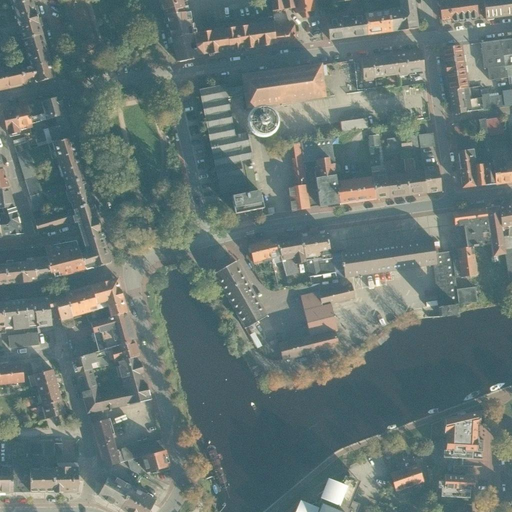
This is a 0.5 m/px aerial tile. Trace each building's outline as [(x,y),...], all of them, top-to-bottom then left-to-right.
[(10,0),(30,69),(35,83),(55,78),(51,67),(47,51),(38,23),(31,0),(10,0)] [(158,0),(164,18),(188,13),(183,0),(158,0)] [(271,0),(273,12),(295,10),(295,14),(302,14),(302,19),(310,18),(309,14),(316,13),(314,0),(271,0)] [(400,0),(402,9),(392,11),(395,34),(421,31),(416,0),(400,0)] [(475,0),(438,0),(438,1),(437,2),(436,3),(436,5),(437,7),(439,8),(441,22),(478,17),(475,0)] [(484,0),(488,19),(503,16),(500,0),(484,0)] [(500,0),(503,16),(511,15),(511,11),(510,0),(500,0)] [(392,11),(366,14),(366,17),(369,38),(395,34),(392,11)] [(164,18),(170,38),(194,34),(188,13),(164,18)] [(369,38),(366,17),(327,22),(330,43),(369,38)] [(272,23),(194,34),(197,58),(276,47),(273,25),(272,23)] [(291,23),(273,25),(276,47),(298,44),(295,26),(291,26),(291,23)] [(175,62),(197,58),(194,34),(170,38),(175,62)] [(511,40),(480,45),(483,71),(487,70),(488,81),(510,78),(511,90),(511,40)] [(460,47),(443,50),(449,92),(467,90),(460,47)] [(425,75),(422,52),(363,60),(366,82),(425,75)] [(23,65),(0,70),(0,89),(35,83),(30,69),(24,70),(23,65)] [(227,91),(229,99),(246,97),(249,113),(331,101),(325,65),(243,78),(245,88),(227,91)] [(248,136),(236,138),(229,99),(227,91),(226,87),(202,91),(222,198),(235,196),(257,192),(251,162),(253,162),(248,136)] [(467,90),(449,92),(453,115),(482,110),(480,99),(471,101),(469,89),(467,90)] [(480,96),(480,99),(482,110),(490,109),(488,98),(488,94),(480,96)] [(507,96),(488,98),(490,109),(508,106),(507,96)] [(62,98),(43,103),(48,124),(59,122),(68,119),(62,98)] [(43,103),(29,106),(34,127),(48,124),(43,103)] [(29,106),(16,109),(20,130),(34,127),(29,106)] [(16,109),(3,112),(7,133),(20,130),(16,109)] [(280,130),(280,127),(280,124),(279,122),(277,119),(275,118),(273,116),(271,115),(269,114),(266,113),(263,113),(261,114),(258,115),(256,116),(254,117),(252,119),(251,121),(250,124),(249,126),(249,129),(249,131),(249,134),(250,136),(252,139),(254,141),(256,142),(258,144),(261,144),(264,145),(267,145),(269,144),(272,143),(274,142),(276,140),(278,138),(279,135),(280,133),(280,130)] [(49,147),(74,140),(68,119),(59,122),(60,127),(44,130),(49,147)] [(488,152),(486,119),(479,120),(481,152),(488,152)] [(367,120),(341,123),(343,133),(368,130),(367,120)] [(320,125),(323,142),(330,141),(329,134),(343,133),(341,123),(320,125)] [(464,126),(454,127),(456,139),(466,138),(464,126)] [(43,130),(35,133),(38,144),(47,142),(43,130)] [(435,148),(434,134),(387,139),(390,156),(403,154),(403,151),(435,148)] [(378,136),(369,137),(370,147),(379,146),(378,136)] [(14,141),(15,147),(27,143),(25,137),(14,141)] [(74,140),(49,147),(52,155),(56,153),(67,187),(87,181),(74,140)] [(323,142),(301,144),(304,164),(317,162),(331,161),(332,167),(337,167),(333,141),(330,141),(323,142)] [(15,147),(17,153),(29,149),(27,143),(15,147)] [(304,164),(301,144),(293,145),(295,160),(292,160),(295,187),(306,185),(304,164)] [(17,153),(22,170),(34,166),(29,149),(17,153)] [(474,187),(471,169),(471,164),(474,164),(472,150),(456,153),(460,189),(474,187)] [(315,168),(317,182),(338,179),(337,167),(332,167),(331,161),(317,162),(318,168),(315,168)] [(511,180),(511,163),(504,165),(503,161),(491,162),(491,167),(494,184),(511,180)] [(22,170),(26,181),(37,177),(34,166),(22,170)] [(494,184),(491,167),(482,168),(484,185),(494,184)] [(425,170),(425,173),(427,191),(442,189),(439,168),(425,170)] [(484,185),(482,168),(471,169),(474,187),(484,185)] [(425,173),(388,178),(391,196),(427,191),(425,173)] [(26,181),(31,197),(42,194),(37,177),(26,181)] [(391,196),(388,178),(374,179),(377,198),(391,196)] [(341,202),(339,184),(338,179),(317,182),(319,205),(341,202)] [(377,198),(374,179),(339,184),(341,202),(377,198)] [(87,181),(67,187),(73,210),(94,203),(87,181)] [(8,187),(0,189),(0,210),(13,206),(8,187)] [(310,209),(307,187),(288,190),(292,212),(310,209)] [(261,191),(257,192),(235,196),(240,219),(266,214),(261,191)] [(31,197),(35,212),(47,208),(42,194),(31,197)] [(83,255),(88,272),(113,265),(101,225),(94,203),(73,210),(80,231),(87,254),(83,255)] [(191,220),(188,204),(177,207),(181,223),(191,220)] [(510,222),(507,204),(497,206),(499,224),(510,222)] [(499,224),(497,206),(483,208),(488,245),(490,256),(504,253),(501,236),(499,224)] [(31,213),(34,221),(49,216),(47,208),(35,212),(31,213)] [(488,245),(483,208),(452,212),(453,225),(460,224),(463,248),(472,247),(488,245)] [(49,216),(34,221),(38,234),(71,224),(67,211),(49,216)] [(307,260),(311,279),(335,274),(326,231),(302,236),(307,260)] [(434,235),(341,248),(345,277),(433,264),(440,317),(460,314),(459,302),(477,300),(475,285),(457,287),(456,277),(452,250),(437,252),(434,235)] [(511,240),(511,235),(501,236),(504,253),(509,284),(511,283),(511,240)] [(302,236),(276,240),(281,261),(284,277),(301,273),(299,262),(307,260),(302,236)] [(78,239),(47,246),(54,282),(88,272),(83,255),(78,239)] [(276,240),(268,242),(273,263),(281,261),(276,240)] [(254,267),(273,263),(268,242),(249,246),(254,267)] [(37,261),(39,283),(54,282),(47,246),(35,247),(37,261)] [(0,250),(0,265),(37,261),(35,247),(0,250)] [(476,275),(472,247),(463,248),(452,250),(456,277),(476,275)] [(264,315),(234,260),(214,271),(245,326),(264,315)] [(37,261),(0,265),(0,286),(39,283),(37,261)] [(119,278),(92,285),(98,307),(106,305),(125,300),(119,278)] [(319,295),(322,307),(331,305),(355,300),(351,284),(318,292),(319,295)] [(92,285),(67,291),(74,317),(99,310),(98,307),(92,285)] [(67,291),(53,295),(55,304),(60,321),(62,330),(76,327),(74,317),(67,291)] [(49,296),(46,297),(48,306),(52,305),(55,304),(53,295),(49,296)] [(310,337),(335,331),(337,330),(331,305),(322,307),(319,295),(301,299),(310,337)] [(48,306),(46,297),(31,298),(35,322),(37,328),(52,327),(48,306)] [(35,322),(31,298),(0,302),(0,307),(3,326),(12,325),(12,330),(27,329),(26,323),(35,322)] [(106,305),(109,314),(89,320),(97,348),(111,344),(135,338),(128,313),(125,300),(106,305)] [(37,331),(7,335),(9,348),(38,344),(37,331)] [(310,337),(314,353),(339,347),(335,331),(310,337)] [(278,344),(282,360),(314,353),(310,337),(278,344)] [(111,344),(115,359),(138,354),(135,338),(111,344)] [(72,353),(76,370),(91,366),(90,362),(96,361),(93,348),(72,353)] [(81,391),(87,415),(151,400),(138,354),(115,359),(121,381),(97,387),(81,391)] [(0,386),(25,384),(22,364),(0,366),(0,386)] [(76,370),(81,391),(97,387),(91,366),(76,370)] [(40,386),(62,381),(59,370),(38,375),(40,386)] [(62,381),(40,386),(43,396),(64,391),(62,381)] [(64,391),(43,396),(45,407),(67,402),(64,391)] [(67,402),(45,407),(48,417),(69,412),(67,402)] [(109,417),(90,421),(96,442),(112,438),(111,434),(113,433),(109,417)] [(439,457),(473,459),(473,454),(479,454),(481,418),(441,428),(439,457)] [(112,438),(96,442),(103,467),(118,462),(116,451),(112,438)] [(116,451),(118,462),(141,455),(164,449),(162,439),(133,447),(132,444),(120,448),(121,450),(116,451)] [(400,448),(388,452),(392,463),(404,459),(400,448)] [(141,455),(146,472),(169,466),(164,449),(141,455)] [(422,453),(413,457),(415,462),(424,459),(422,453)] [(39,458),(28,459),(28,493),(41,492),(41,465),(39,465),(39,458)] [(11,459),(11,465),(12,493),(28,493),(28,459),(11,459)] [(57,464),(41,465),(41,492),(57,492),(57,464)] [(77,464),(57,464),(57,492),(77,492),(77,464)] [(389,474),(395,491),(423,481),(416,464),(389,474)] [(11,465),(0,465),(0,492),(12,493),(11,465)] [(355,511),(359,502),(352,499),(361,477),(347,471),(344,480),(329,474),(317,502),(300,496),(293,511),(355,511)] [(477,472),(442,472),(442,479),(436,479),(435,490),(439,490),(439,498),(470,499),(470,489),(476,489),(477,472)] [(110,474),(97,495),(118,507),(130,486),(110,474)] [(146,511),(154,499),(130,486),(118,507),(128,511),(146,511)] [(410,511),(413,503),(382,493),(378,506),(394,511),(410,511)]
